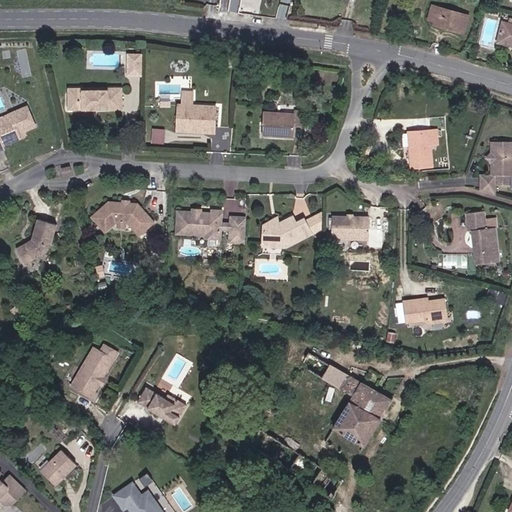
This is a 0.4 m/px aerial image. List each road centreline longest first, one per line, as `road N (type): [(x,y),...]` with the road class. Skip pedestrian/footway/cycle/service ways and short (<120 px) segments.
road 1 (secondary): [(358,46),(117,20),(0,19)]
road 2 (residential): [(332,166),(297,177),(109,165)]
road 3 (secondary): [(511,86),(390,52)]
